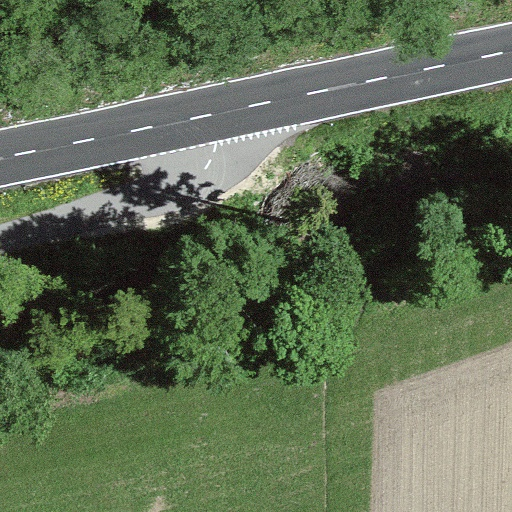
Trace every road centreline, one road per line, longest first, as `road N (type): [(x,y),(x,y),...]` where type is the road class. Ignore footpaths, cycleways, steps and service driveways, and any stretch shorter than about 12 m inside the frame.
road 1 (tertiary): [(0,157),(511,52)]
road 2 (track): [(0,237),(200,185),(219,112)]
